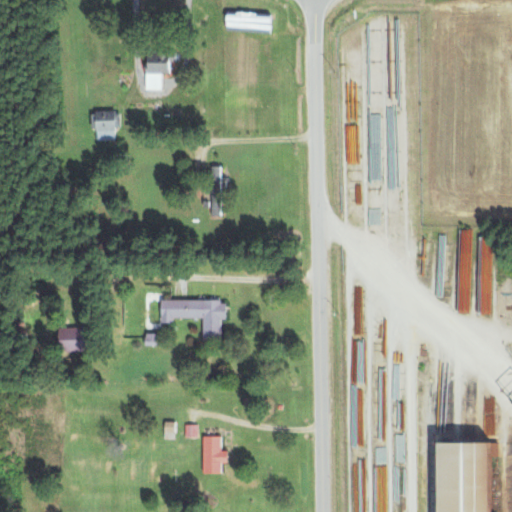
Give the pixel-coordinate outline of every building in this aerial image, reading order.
[(171,73),(172,61),(178,61),(178,52),(149,51),(148,90),(163,91),(163,73),(171,73)] [(92,111),(93,129),(120,129),(120,111),(92,111)] [(212,215),(222,215),(221,165),(211,166),(212,215)] [(163,299),(163,322),(174,322),(174,317),(204,317),(203,340),(222,340),(222,319),(227,319),(227,300),(163,299)] [(61,352),(91,351),(90,327),(60,327),(61,352)] [(165,439),(176,439),(176,422),(166,421),(165,439)] [(199,424),(186,424),(186,437),(199,437),(199,424)] [(223,473),(223,462),(229,462),(229,451),(223,451),(223,436),(204,436),(204,473),(223,473)] [(496,511),(496,442),(443,443),(443,511),(496,511)]
